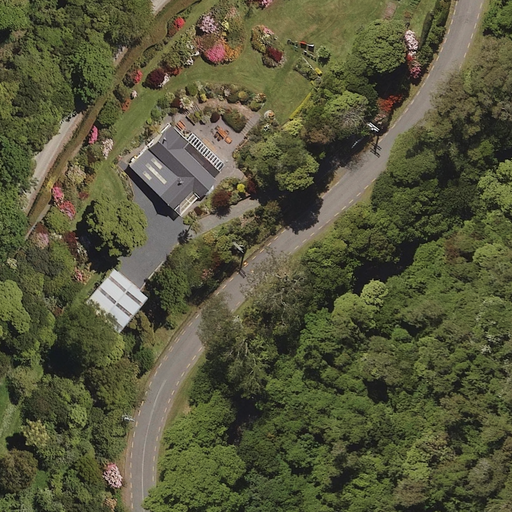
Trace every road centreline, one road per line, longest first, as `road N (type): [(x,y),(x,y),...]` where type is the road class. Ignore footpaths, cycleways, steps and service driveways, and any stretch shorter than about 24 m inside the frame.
road 1 (unclassified): [(143,511),(143,446),(181,351),(246,275),(417,114),(443,73),(469,0)]
road 2 (unclassified): [(0,229),(82,78),(148,0)]
